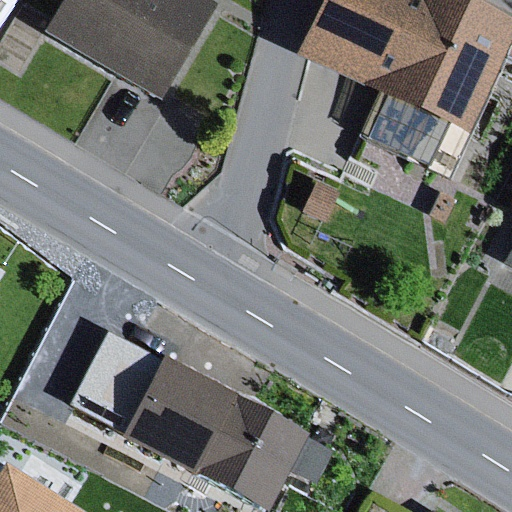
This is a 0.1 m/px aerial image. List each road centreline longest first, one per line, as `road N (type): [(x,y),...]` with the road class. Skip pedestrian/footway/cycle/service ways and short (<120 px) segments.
road 1 (primary): [(511,473),(201,284)]
road 2 (residential): [(292,0),(249,176),(201,284)]
road 3 (primary): [(201,284),(0,164)]
